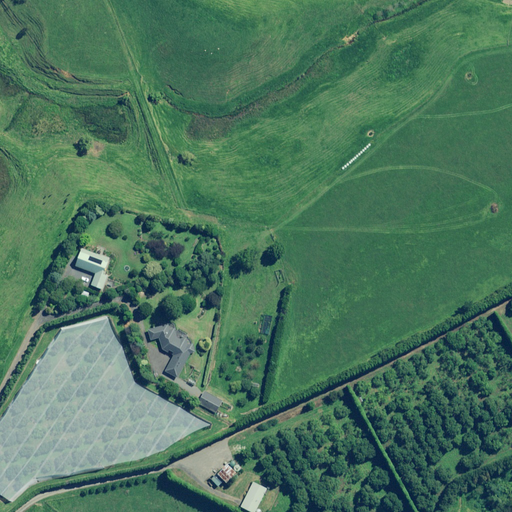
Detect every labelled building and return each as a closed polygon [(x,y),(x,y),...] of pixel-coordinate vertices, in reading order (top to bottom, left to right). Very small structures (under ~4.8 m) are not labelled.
[(103,275),(108,259),(81,250),(75,267),(95,274),(91,286),(102,290),(107,276),(103,275)] [(90,293),(83,290),(81,295),(88,298),(90,293)] [(61,328),(0,417),(0,494),(7,499),(26,482),(27,481),(30,480),(33,478),(36,477),(38,476),(41,476),(44,475),(47,474),(50,474),(53,473),(56,473),(59,473),(62,473),(65,473),(68,473),(94,466),(109,464),(136,458),(163,450),(183,435),(208,424),(134,382),(121,347),(107,317),(61,328)] [(173,326),(169,327),(169,325),(148,331),(150,341),(158,339),(161,349),(167,353),(168,351),(173,354),(174,355),(173,357),(164,372),(176,379),(190,355),(194,354),(192,345),(188,346),(186,341),(186,339),(184,339),(180,341),(177,341),(177,340),(173,326)] [(216,414),(222,402),(204,393),(198,404),(216,414)] [(225,484),(235,475),(227,466),(217,476),(225,484)] [(247,511),(255,511),(266,490),(253,483),(241,509),(247,511)]
